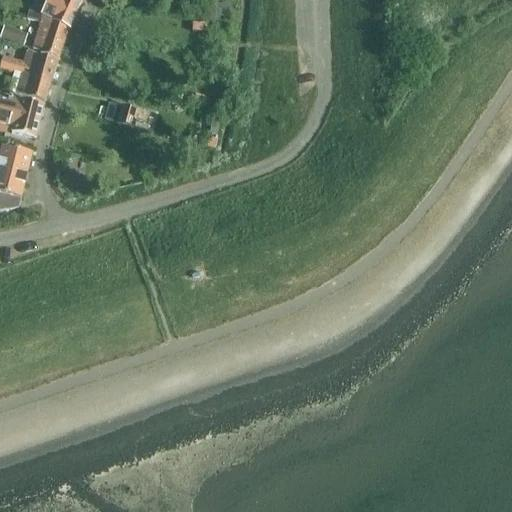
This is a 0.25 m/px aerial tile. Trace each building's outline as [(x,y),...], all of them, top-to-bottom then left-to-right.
[(48,0),(39,17),(66,30),(80,3),(73,0),(48,0)] [(66,30),(39,17),(27,15),(25,19),(37,22),(36,23),(31,48),(39,50),(38,53),(56,57),(66,30)] [(5,41),(20,46),(22,37),(7,33),(5,41)] [(15,73),(46,81),(49,82),(55,62),(24,55),(22,63),(5,58),(2,70),(15,73)] [(41,100),(46,81),(15,73),(13,81),(3,78),(0,89),(41,100)] [(14,100),(14,101),(0,97),(0,129),(11,133),(11,135),(35,141),(43,108),(14,100)] [(115,124),(132,129),(136,113),(119,109),(115,124)] [(0,171),(26,178),(31,156),(1,148),(0,153),(0,171)] [(0,213),(17,211),(26,178),(0,171),(0,213)]
